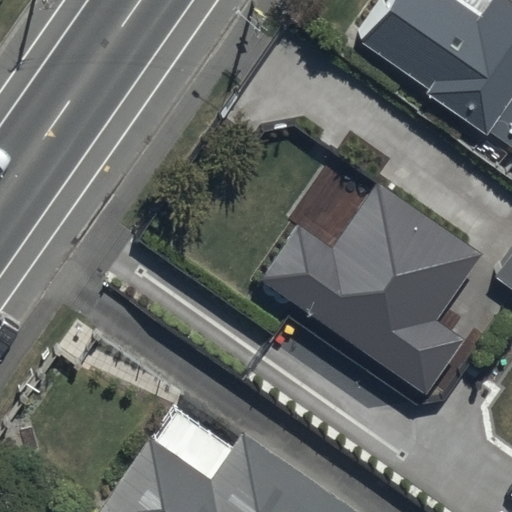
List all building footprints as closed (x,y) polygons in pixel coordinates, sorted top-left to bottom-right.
[(414,84),(476,125),(511,71),(511,0),(369,0),(344,37),(414,84)] [(511,71),(476,125),(511,149),(511,71)] [(456,319),(430,302),(474,238),(366,166),(323,230),(290,209),(252,265),(418,376),(456,319)] [(511,238),(493,266),(511,279),(511,238)] [(234,419),(207,458),(143,416),(84,503),(98,511),(370,511),(372,511),(234,419)]
